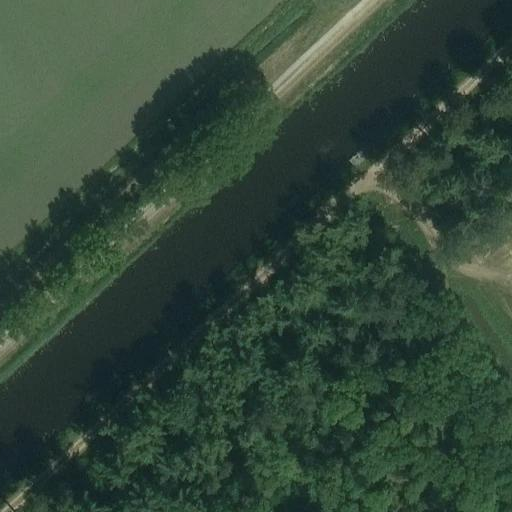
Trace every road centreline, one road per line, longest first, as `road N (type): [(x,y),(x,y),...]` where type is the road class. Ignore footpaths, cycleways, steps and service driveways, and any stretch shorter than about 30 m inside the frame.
road 1 (track): [(0,506),(511,45)]
road 2 (track): [(389,0),(0,360)]
